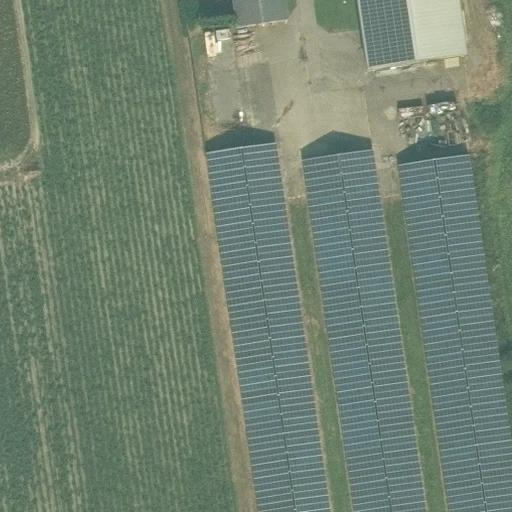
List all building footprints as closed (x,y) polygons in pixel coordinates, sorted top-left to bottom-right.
[(288,22),(287,19),(284,0),(230,0),(234,30),(288,22)] [(355,0),(366,70),(468,56),(459,0),(355,0)] [(255,511),(329,511),(276,144),(204,155),(255,511)] [(301,161),(351,511),(425,511),(372,151),(301,161)] [(425,365),(446,511),(511,511),(511,455),(468,156),(396,167),(424,355),(417,356),(418,366),(425,365)]
